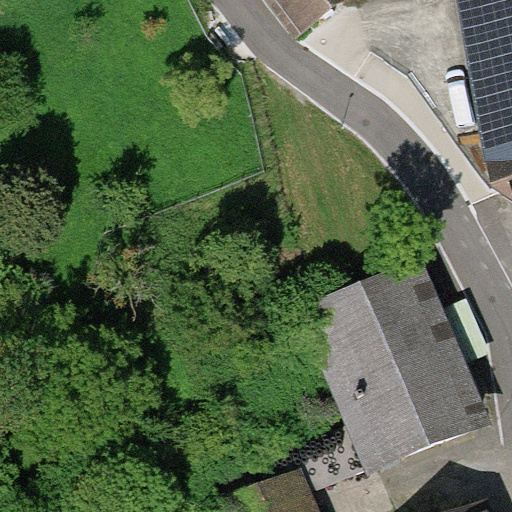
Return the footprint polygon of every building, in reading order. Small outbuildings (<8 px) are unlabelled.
[(256,0),(286,44),(351,0),(256,0)] [(511,0),(460,0),(467,51),(511,44),(511,0)] [(511,81),(493,88),(511,146),(511,81)] [(490,427),(421,265),(293,319),(361,481),(490,427)] [(317,511),(300,467),(209,503),(212,511),(317,511)]
